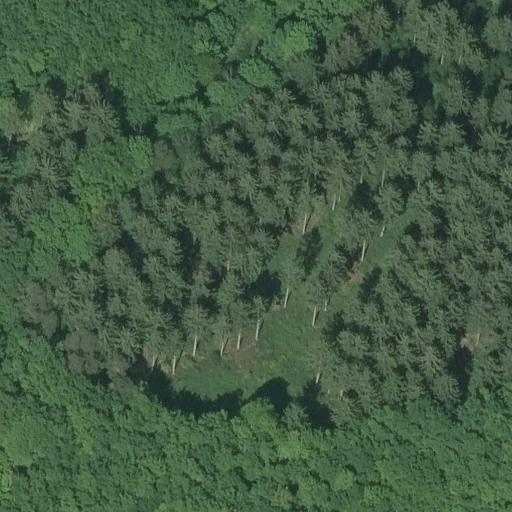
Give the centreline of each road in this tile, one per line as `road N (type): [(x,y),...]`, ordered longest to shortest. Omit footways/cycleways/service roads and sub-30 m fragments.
road 1 (track): [(0,414),(66,431),(292,458),(511,411)]
road 2 (track): [(0,275),(128,153),(332,0)]
